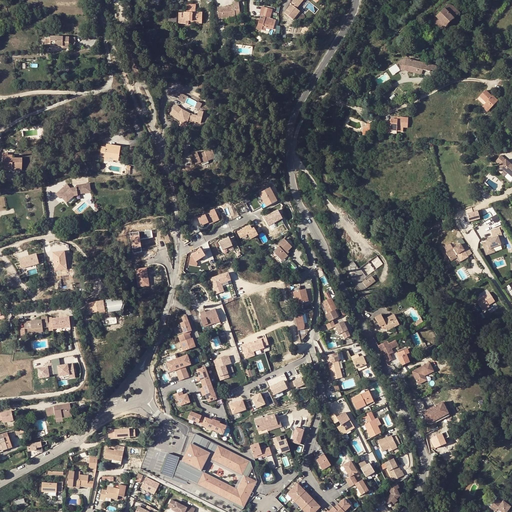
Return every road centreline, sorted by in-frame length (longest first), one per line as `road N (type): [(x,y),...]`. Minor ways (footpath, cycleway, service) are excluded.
road 1 (tertiary): [(404,511),(422,480),(420,444),(306,219)]
road 2 (residential): [(289,154),(321,95),(387,112),(469,78),(511,80)]
road 3 (unclassified): [(303,465),(319,398),(306,219)]
road 4 (residential): [(148,354),(176,258),(177,211),(160,141)]
road 5 (unclassified): [(100,17),(108,85),(0,98)]
road 6 (tertiary): [(289,154),(297,102),(356,0)]
